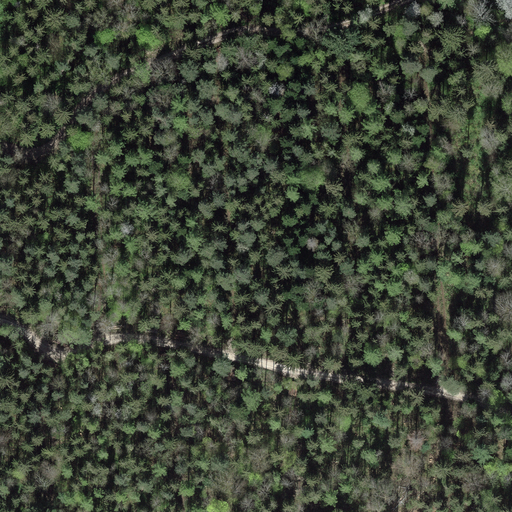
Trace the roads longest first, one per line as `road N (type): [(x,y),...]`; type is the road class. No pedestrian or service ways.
road 1 (track): [(0,321),(55,351),(139,337),(446,392),(511,416)]
road 2 (track): [(0,143),(43,151),(104,83),(232,32),(325,28),(403,0)]
